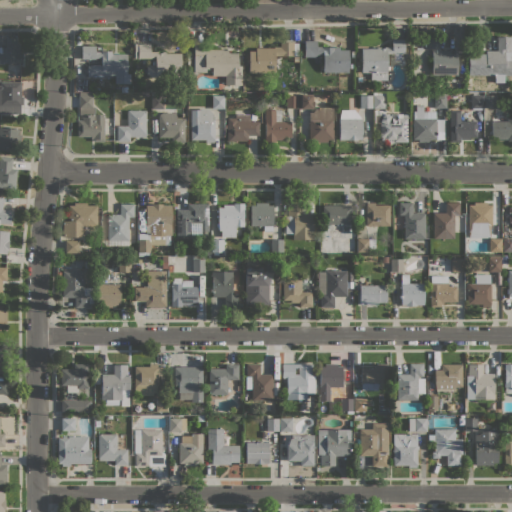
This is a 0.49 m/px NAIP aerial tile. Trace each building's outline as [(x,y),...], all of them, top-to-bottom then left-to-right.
[(0,34),(6,34),(6,37),(17,37),(17,43),(20,43),(20,53),(22,53),(22,63),(0,63),(0,34)] [(431,75),(432,51),(430,51),(430,49),(426,49),(426,36),(439,36),(439,50),(450,50),(450,53),(457,53),(457,75),(431,75)] [(511,46),(511,49),(511,75),(511,77),(505,77),(505,75),(502,75),(502,77),(496,77),(496,75),(468,75),(468,53),(485,53),(485,50),(496,50),(496,37),(511,37),(511,38),(511,46)] [(361,48),(376,48),(376,47),(379,47),(383,47),(383,46),(391,47),(391,39),(403,39),(403,53),(386,53),(386,80),(370,80),(370,72),(360,72),(361,48)] [(322,72),(322,54),(316,54),(316,56),(304,56),(304,49),(301,49),(301,43),(304,43),(304,40),(316,40),(316,46),(339,46),(339,49),(348,49),(348,72),(322,72)] [(273,48),(273,46),(279,46),(279,41),(293,41),(293,43),(298,43),(298,55),(274,55),(274,72),(248,72),(248,51),(255,51),(255,47),(273,48)] [(150,43),(150,51),(181,51),(181,76),(145,76),(146,64),(151,64),(151,61),(152,61),(152,59),(155,59),(155,58),(134,58),(134,43),(150,43)] [(241,84),(224,84),(224,75),(212,75),(212,68),(205,68),(205,71),(193,71),(193,43),(206,43),(206,49),(222,49),(222,50),(228,50),(228,52),(238,52),(237,65),(241,65),(241,84)] [(126,53),(126,73),(129,73),(129,83),(114,83),(114,75),(102,75),(102,76),(87,76),(87,65),(101,65),(100,58),(81,58),(81,45),(94,45),(94,51),(100,51),(100,50),(111,50),(111,53),(126,53)] [(20,96),(22,96),(22,105),(0,105),(0,81),(20,81),(20,96)] [(385,113),(397,113),(397,117),(406,117),(406,142),(392,142),(392,143),(381,143),(380,142),(380,140),(380,139),(381,137),(379,137),(379,123),(373,123),(373,108),(373,91),(385,91),(385,113)] [(446,108),(433,108),(434,91),(446,91),(446,94),(446,108)] [(103,114),(103,141),(99,141),(99,142),(96,142),(96,141),(92,141),(92,138),(90,138),(90,137),(83,137),(83,136),(81,136),(81,137),(78,137),(78,136),(76,136),(76,134),(76,132),(76,128),(76,126),(76,119),(81,119),(81,114),(78,114),(78,107),(78,95),(78,93),(92,93),(92,106),(94,106),(94,114),(103,114)] [(151,93),(162,93),(162,108),(151,108),(151,93)] [(311,94),(311,100),(313,100),(313,106),(311,106),(311,108),(298,108),(299,94),(311,94)] [(470,107),(470,94),(483,94),(483,108),(470,107)] [(483,94),(495,95),(495,108),(483,108),(483,94)] [(224,108),(211,108),(211,95),(224,95),(224,108)] [(297,95),(297,108),(285,108),(285,95),(297,95)] [(371,95),(371,107),(359,107),(359,95),(371,95)] [(443,119),(443,139),(435,139),(435,140),(430,140),(430,142),(417,142),(417,139),(412,139),(412,118),(412,111),(415,111),(415,104),(422,104),(422,111),(435,111),(435,119),(443,119)] [(184,141),(168,141),(168,137),(158,137),(157,121),(159,121),(159,114),(161,114),(161,112),(165,107),(176,107),(177,115),(174,115),(174,118),(184,118),(184,141)] [(332,107),(332,140),(326,139),(326,142),(314,142),(314,140),(308,140),(308,112),(311,112),(316,107),(332,107)] [(212,118),(214,118),(214,142),(205,142),(205,139),(190,139),(190,109),(198,109),(199,108),(208,108),(212,113),(212,118)] [(280,121),(290,121),(290,137),(285,137),(285,139),(275,139),(275,141),(264,141),(264,133),(265,133),(265,123),(264,123),(264,109),(280,110),(280,121)] [(340,109),(353,109),(360,118),(361,118),(361,139),(339,139),(339,118),(340,109)] [(145,136),(129,136),(129,141),(116,140),(116,125),(127,125),(127,110),(145,110),(145,136)] [(460,110),(460,121),(476,121),(476,136),(462,136),(462,139),(460,139),(460,141),(449,141),(449,110),(460,110)] [(250,114),(250,121),(258,121),(258,134),(247,135),(247,140),(227,140),(227,128),(225,128),(225,124),(227,124),(227,117),(235,117),(235,114),(250,114)] [(491,121),(496,121),(496,116),(507,116),(507,118),(511,118),(511,139),(496,139),(496,137),(491,136),(491,121)] [(0,127),(19,129),(16,151),(0,149),(0,127)] [(14,189),(0,187),(0,156),(12,157),(11,168),(16,169),(14,189)] [(11,210),(10,223),(0,222),(0,196),(3,197),(2,209),(11,210)] [(96,205),(96,226),(82,226),(81,236),(62,236),(62,221),(68,221),(68,205),(73,205),(73,202),(86,202),(86,205),(96,205)] [(267,202),(268,205),(272,204),(273,225),(272,225),(272,231),(263,231),(263,225),(250,225),(250,205),(255,205),(255,202),(267,202)] [(365,225),(365,205),(365,202),(374,202),(374,205),(389,205),(389,225),(365,225)] [(424,212),(424,239),(403,238),(403,215),(398,215),(398,202),(411,202),(411,212),(424,212)] [(453,235),(453,238),(432,238),(432,212),(444,212),(444,202),(458,202),(458,215),(461,215),(461,235),(453,235)] [(467,205),(473,205),(473,202),(489,202),(489,236),(486,236),(486,238),(467,238),(467,205)] [(128,216),(128,245),(107,245),(107,214),(119,214),(119,203),(133,203),(133,216),(128,216)] [(170,205),(171,235),(170,235),(170,244),(150,244),(150,251),(148,252),(148,255),(138,255),(138,233),(147,233),(147,227),(145,227),(145,205),(151,205),(151,203),(162,203),(162,205),(170,205)] [(187,237),(187,223),(176,223),(176,209),(187,209),(187,204),(207,203),(208,226),(206,226),(207,237),(187,237)] [(235,226),(235,230),(234,230),(234,237),(221,237),(221,230),(218,230),(218,229),(217,229),(215,223),(217,223),(217,217),(215,217),(215,215),(217,215),(217,212),(215,212),(215,209),(217,209),(217,207),(222,207),(222,204),(233,204),(233,203),(243,203),(243,226),(235,226)] [(292,239),(292,233),(293,233),(284,233),(284,215),(287,215),(287,204),(300,204),(300,214),(312,213),(312,239),(292,239)] [(349,205),(349,223),(346,224),(346,230),(335,230),(335,224),(322,224),(322,205),(349,205)] [(0,230),(8,231),(7,239),(8,239),(8,249),(6,249),(6,253),(0,252),(0,230)] [(374,238),(374,248),(367,248),(367,252),(356,252),(356,238),(374,238)] [(501,238),(500,255),(488,254),(489,238),(501,238)] [(501,238),(511,238),(511,254),(507,254),(507,251),(501,251),(501,238)] [(223,252),(209,252),(209,239),(223,239),(223,252)] [(282,239),(282,252),(270,252),(270,239),(282,239)] [(78,252),(64,252),(64,240),(78,240),(78,252)] [(204,256),(204,272),(192,271),(192,256),(204,256)] [(499,256),(499,258),(500,258),(500,276),(494,276),(494,274),(489,274),(489,271),(488,271),(488,256),(499,256)] [(266,272),(266,258),(278,258),(278,272),(266,272)] [(390,258),(402,258),(402,271),(390,271),(390,258)] [(463,258),(463,271),(451,271),(451,258),(463,258)] [(118,272),(118,259),(130,259),(130,272),(118,272)] [(74,307),(74,297),(62,297),(62,270),(82,270),(82,287),(92,287),(92,304),(88,304),(88,307),(74,307)] [(165,270),(165,306),(145,306),(144,300),(134,301),(134,287),(142,287),(142,286),(146,286),(146,270),(165,270)] [(319,294),(316,294),(316,271),(325,271),(325,270),(345,270),(345,296),(333,296),(333,307),(319,307),(319,294)] [(223,306),(223,296),(211,296),(211,271),(232,271),(232,294),(237,294),(237,306),(223,306)] [(244,271),(257,271),(257,272),(261,272),(266,277),(268,277),(268,304),(245,304),(244,271)] [(423,283),(423,304),(415,304),(415,305),(405,305),(405,304),(400,304),(400,274),(408,274),(408,283),(423,283)] [(490,307),(481,306),(481,304),(466,304),(466,288),(465,288),(465,283),(474,283),(474,274),(489,274),(489,283),(490,283),(490,307)] [(456,301),(442,301),(442,304),(440,304),(440,306),(430,306),(429,282),(430,282),(430,275),(447,275),(447,286),(456,286),(456,301)] [(298,307),(299,302),(290,302),(290,300),(282,300),(282,276),(300,276),(300,291),(311,291),(311,307),(298,307)] [(170,300),(171,300),(171,288),(170,288),(170,283),(171,283),(173,277),(180,278),(180,280),(191,280),(191,286),(196,286),(196,302),(191,302),(191,305),(181,305),(181,306),(170,306),(170,300)] [(119,284),(119,304),(114,304),(114,307),(97,307),(97,284),(119,284)] [(377,302),(377,304),(359,304),(359,285),(386,285),(386,302),(377,302)] [(87,388),(77,388),(77,392),(66,392),(66,385),(60,385),(60,368),(73,368),(73,363),(86,363),(87,388)] [(148,366),(148,363),(156,364),(156,366),(157,366),(157,387),(155,387),(155,392),(152,392),(152,395),(136,395),(136,392),(133,392),(133,366),(148,366)] [(226,379),(226,394),(208,394),(208,371),(209,371),(209,368),(225,368),(225,363),(237,364),(237,379),(234,379),(226,379)] [(251,400),(251,389),(245,389),(245,375),(245,363),(260,363),(260,374),(272,374),(272,400),(251,400)] [(286,377),(281,377),(281,363),(312,364),(311,375),(314,375),(314,394),(306,393),(306,399),(285,399),(286,377)] [(319,366),(323,366),(323,363),(336,364),(336,366),(341,366),(341,387),(329,387),(329,401),(318,400),(319,366)] [(386,387),(377,387),(377,391),(360,390),(360,368),(373,368),(373,366),(376,366),(376,363),(386,363),(386,387)] [(417,400),(396,399),(396,373),(408,374),(408,363),(422,363),(422,376),(417,376),(417,400)] [(100,399),(100,394),(100,393),(99,393),(99,391),(100,391),(100,390),(99,390),(99,385),(101,385),(101,382),(99,381),(99,377),(101,377),(101,374),(112,374),(112,364),(126,364),(126,374),(129,374),(128,390),(128,406),(119,405),(120,399),(118,399),(117,404),(104,404),(104,399),(100,399)] [(461,387),(454,387),(454,389),(434,389),(434,369),(440,369),(440,364),(461,364),(461,387)] [(493,393),(493,401),(475,401),(475,399),(465,399),(465,375),(467,375),(468,364),(481,364),(481,373),(493,373),(493,393)] [(504,393),(503,364),(511,364),(511,394),(511,393),(504,393)] [(201,366),(201,368),(201,402),(190,402),(190,398),(177,398),(177,385),(173,385),(174,368),(174,366),(201,366)] [(436,410),(427,410),(427,395),(436,395),(436,410)] [(365,398),(365,411),(363,411),(363,412),(356,412),(356,410),(353,410),(353,397),(365,398)] [(167,398),(167,411),(155,411),(155,398),(167,398)] [(352,398),(352,411),(340,411),(340,398),(352,398)] [(60,411),(60,399),(90,399),(90,411),(60,411)] [(426,431),(414,431),(414,430),(407,430),(407,418),(414,418),(414,417),(426,417),(426,431)] [(74,418),(74,430),(60,430),(60,418),(74,418)] [(184,418),(184,430),(180,431),(168,431),(168,418),(184,418)] [(278,418),(278,431),(266,431),(266,418),(278,418)] [(291,418),(291,431),(279,431),(279,418),(291,418)] [(464,430),(464,418),(476,418),(476,430),(464,430)] [(387,454),(386,454),(386,466),(371,466),(371,455),(359,455),(359,428),(371,428),(371,422),(387,422),(387,454)] [(222,428),(222,445),(238,445),(238,462),(229,462),(229,464),(211,464),(211,451),(206,451),(206,428),(222,428)] [(168,444),(162,444),(162,452),(164,452),(164,466),(135,466),(135,453),(133,453),(133,429),(160,429),(160,439),(168,439),(168,444)] [(349,429),(349,455),(334,455),(334,465),(319,465),(319,454),(317,454),(317,429),(349,429)] [(454,429),(454,439),(461,439),(461,454),(459,454),(459,465),(446,465),(445,455),(438,455),(438,457),(431,457),(431,452),(433,452),(433,445),(428,445),(428,435),(433,435),(433,429),(454,429)] [(497,462),(492,462),(492,465),(474,465),(474,443),(474,434),(476,434),(481,432),(481,429),(497,429),(497,462)] [(116,433),(116,434),(122,434),(122,449),(126,449),(126,464),(113,464),(113,460),(98,460),(98,457),(97,457),(97,434),(116,433)] [(201,463),(196,463),(196,465),(183,465),(183,463),(178,463),(178,442),(180,442),(180,435),(190,435),(190,433),(201,433),(201,463)] [(416,446),(418,446),(418,449),(416,449),(416,467),(407,467),(407,465),(392,465),(392,434),(416,434),(416,446)] [(312,435),(313,465),(299,465),(299,460),(286,460),(286,445),(287,445),(291,435),(312,435)] [(87,436),(87,448),(90,448),(90,463),(69,463),(69,466),(61,466),(61,463),(57,463),(57,437),(67,437),(67,436),(87,436)] [(503,441),(511,441),(511,465),(503,465),(503,441)] [(268,442),(268,463),(263,463),(253,463),(245,463),(245,442),(268,442)]
